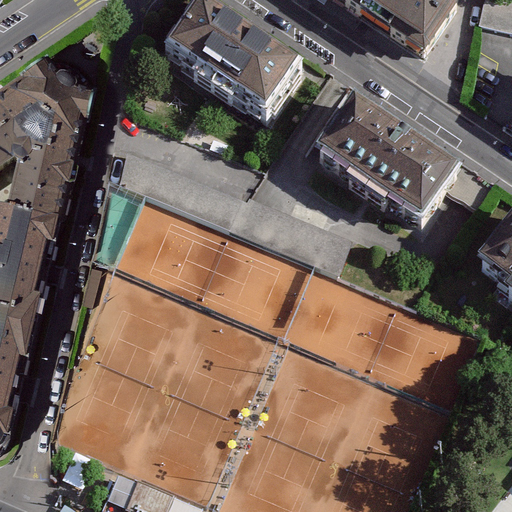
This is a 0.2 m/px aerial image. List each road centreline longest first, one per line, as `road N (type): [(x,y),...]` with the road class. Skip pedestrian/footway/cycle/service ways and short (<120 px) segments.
road 1 (residential): [(136,0),(22,511)]
road 2 (residential): [(270,0),(469,134),(511,172)]
